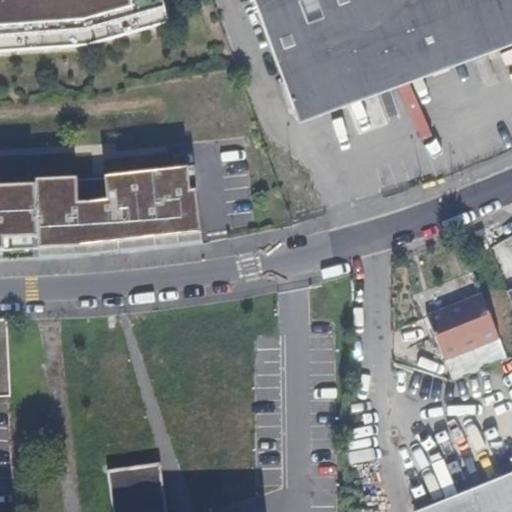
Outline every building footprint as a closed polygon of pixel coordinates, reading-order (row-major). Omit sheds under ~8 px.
[(0,0),(0,52),(87,46),(167,22),(162,0),(0,0)] [(511,0),(252,0),(295,115),(511,34),(511,0)] [(98,204),(103,247),(133,244),(128,202),(142,200),(139,176),(102,179),(105,203),(98,204)] [(500,341),(482,296),(426,318),(445,363),(500,341)] [(166,511),(146,362),(93,370),(113,511),(166,511)] [(511,511),(511,476),(423,511),(511,511)]
